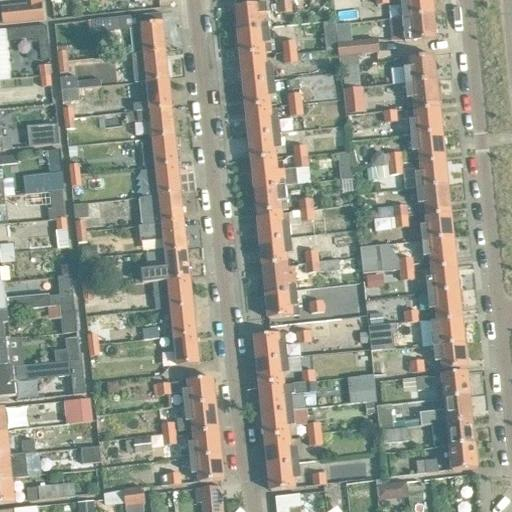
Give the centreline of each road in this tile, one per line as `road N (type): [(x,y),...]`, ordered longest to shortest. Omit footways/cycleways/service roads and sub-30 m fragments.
road 1 (residential): [(193,0),(254,511)]
road 2 (residential): [(466,0),(499,313)]
